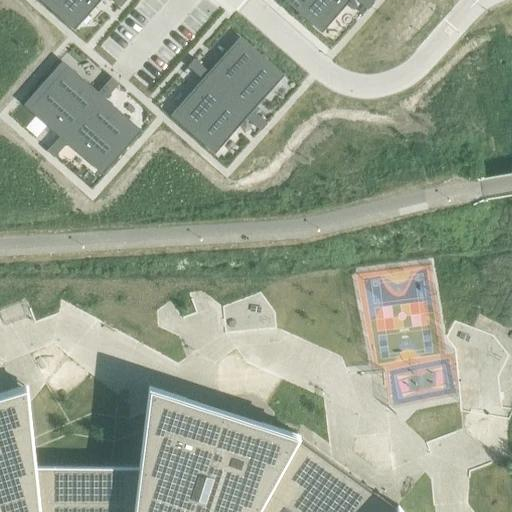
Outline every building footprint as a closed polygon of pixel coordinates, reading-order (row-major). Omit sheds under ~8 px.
[(60,0),(56,6),(76,24),(97,0),(60,0)] [(293,0),(303,9),(310,0),(293,0)] [(310,0),(303,9),(323,27),(346,0),(310,0)] [(374,2),(371,0),(361,0),(359,2),(367,9),(374,2)] [(209,73),(206,76),(227,94),(258,59),(237,41),(209,73)] [(187,66),(194,72),(201,65),(193,59),(187,66)] [(258,59),(227,94),(247,113),(250,109),(278,77),(258,59)] [(65,65),(47,86),(82,117),(100,97),(97,93),(65,65)] [(201,65),(194,72),(201,79),(203,80),(206,76),(209,73),(208,71),(201,65)] [(203,80),(175,112),(196,130),(227,94),(206,76),(203,80)] [(110,77),(104,85),(111,92),(118,84),(110,77)] [(98,92),(97,93),(100,97),(104,100),(105,98),(111,92),(104,85),(98,92)] [(47,86),(29,107),(60,134),(64,138),(82,117),(47,86)] [(227,94),(196,130),(216,148),(244,116),(247,113),(227,94)] [(100,97),(82,117),(117,148),(135,128),(104,100),(100,97)] [(252,123),(258,116),(252,110),(250,109),(247,113),(244,116),(245,117),(252,123)] [(258,116),(252,123),(260,130),(267,123),(258,116)] [(82,117),(64,138),(67,141),(99,169),(117,148),(82,117)] [(59,136),(53,142),(60,149),(66,142),(67,141),(64,138),(60,134),(59,136)] [(53,142),(46,150),(53,157),(60,149),(53,142)] [(0,511),(402,511),(397,505),(395,507),(295,436),(297,433),(296,433),(295,433),(272,425),(263,422),(183,396),(149,385),(145,413),(140,459),(139,466),(34,465),(34,464),(27,406),(25,384),(0,391),(0,511)]
